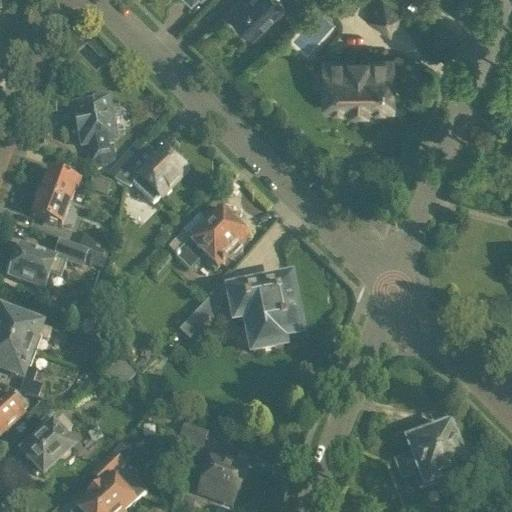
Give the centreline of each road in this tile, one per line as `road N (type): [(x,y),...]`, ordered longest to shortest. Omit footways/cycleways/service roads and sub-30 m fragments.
road 1 (residential): [(389,297),(91,0)]
road 2 (residential): [(389,297),(505,0)]
road 3 (residential): [(305,511),(389,297)]
road 4 (residential): [(511,415),(389,297)]
road 5 (residential): [(0,159),(56,0)]
